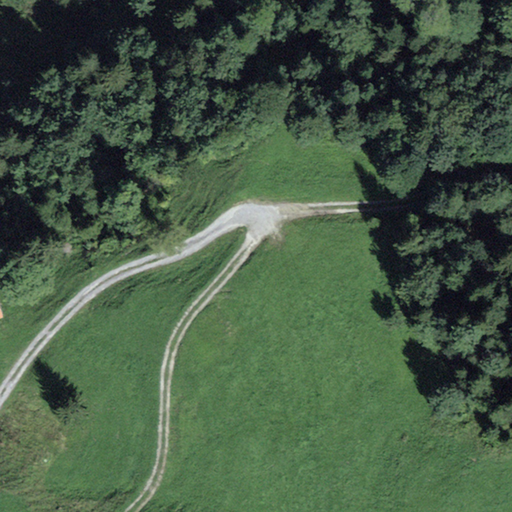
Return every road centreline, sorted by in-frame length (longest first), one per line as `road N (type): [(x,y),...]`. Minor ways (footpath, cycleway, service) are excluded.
road 1 (track): [(123,511),(156,481),(170,347),(270,218),(248,206),(113,277),(0,386)]
road 2 (track): [(270,218),(511,202)]
